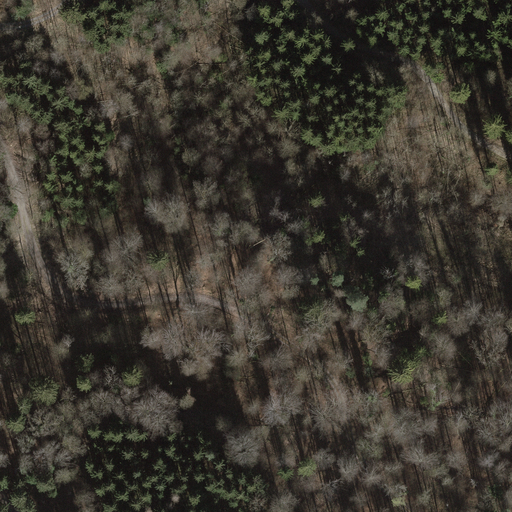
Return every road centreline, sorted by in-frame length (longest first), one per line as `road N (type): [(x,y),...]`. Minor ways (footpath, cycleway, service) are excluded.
road 1 (track): [(0,140),(31,246),(54,289),(107,305),(210,300),(270,327),(338,378),(362,464),(416,511)]
road 2 (track): [(511,156),(457,126),(430,83),(401,57),(351,40),(307,0)]
